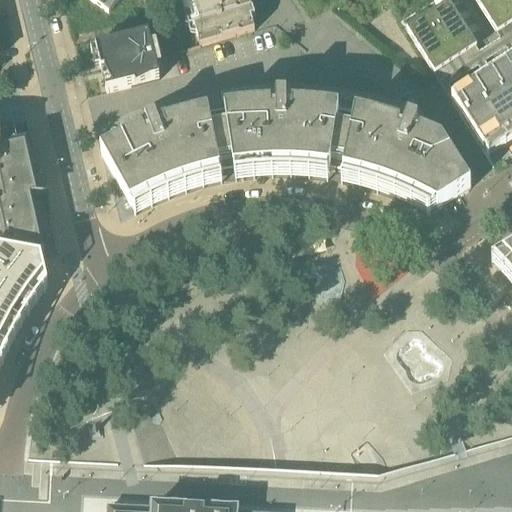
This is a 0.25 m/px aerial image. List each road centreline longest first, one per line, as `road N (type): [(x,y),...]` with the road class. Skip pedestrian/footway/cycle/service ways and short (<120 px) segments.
road 1 (residential): [(433,258),(337,219),(272,211),(171,232),(101,273)]
road 2 (residential): [(101,273),(30,0)]
road 3 (residential): [(0,455),(39,352),(101,273)]
road 4 (residential): [(433,258),(511,349)]
